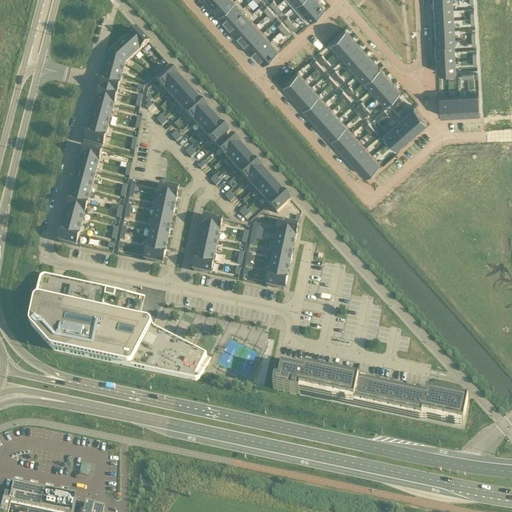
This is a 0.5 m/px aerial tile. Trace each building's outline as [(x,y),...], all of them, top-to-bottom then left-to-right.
[(217,0),(212,5),(219,12),(219,13),(233,0),(217,0)] [(219,12),(219,13),(226,21),(243,6),(238,0),(233,0),(219,13),(219,12)] [(272,0),(269,3),(273,8),(277,5),(272,0)] [(298,0),(292,6),(299,14),(314,0),(298,0)] [(314,0),(299,14),(295,18),(301,26),(306,22),(307,23),(325,7),(319,0),(314,0)] [(452,0),(434,0),(434,10),(453,9),(452,0)] [(511,2),(498,3),(498,12),(511,11),(511,2)] [(243,6),(226,21),(233,29),(249,16),(253,13),(245,4),(243,6)] [(267,5),(263,9),(267,14),(271,10),(267,5)] [(453,9),(434,10),(435,20),(454,19),(453,9)] [(271,10),(267,14),(271,19),(275,15),(271,10)] [(511,11),(498,12),(499,20),(511,19),(511,11)] [(249,16),(233,29),(241,37),(256,24),(249,16)] [(454,19),(435,20),(435,31),(454,30),(454,19)] [(511,19),(499,20),(499,29),(511,27),(511,19)] [(292,21),(288,24),(292,29),(296,26),(292,21)] [(281,22),(277,25),(282,30),(285,26),(281,22)] [(256,24),(241,37),(248,45),(263,32),(256,24)] [(285,26),(282,30),(286,35),(290,31),(285,26)] [(511,27),(499,29),(500,37),(511,36),(511,27)] [(345,28),(330,42),(337,49),(352,36),(345,28)] [(137,30),(128,38),(140,51),(149,44),(137,30)] [(454,30),(435,31),(436,41),(454,40),(455,40),(454,30)] [(263,32),(248,45),(255,53),(270,40),(270,39),(263,32)] [(352,36),(337,49),(344,57),(359,44),(352,36)] [(511,36),(500,37),(500,45),(511,44),(511,36)] [(128,38),(120,45),(132,59),(140,51),(128,38)] [(270,40),(255,53),(263,62),(280,47),(272,38),(270,39),(270,40)] [(436,41),(435,41),(436,51),(454,50),(454,40),(436,41)] [(359,44),(344,57),(351,65),(365,52),(359,44)] [(511,44),(500,45),(501,54),(511,53),(511,44)] [(120,45),(109,55),(125,65),(132,59),(120,45)] [(454,50),(436,51),(436,61),(455,60),(454,50)] [(365,52),(351,65),(358,72),(372,59),(365,52)] [(511,53),(501,54),(501,62),(511,61),(511,53)] [(109,55),(105,70),(122,75),(125,65),(109,55)] [(372,59),(358,72),(364,80),(379,67),(372,59)] [(315,60),(312,64),(316,68),(320,65),(315,60)] [(455,60),(436,61),(437,72),(456,71),(455,60)] [(511,61),(501,62),(502,70),(511,69),(511,61)] [(379,67),(364,80),(371,88),(386,74),(379,66),(379,67)] [(170,69),(157,82),(164,90),(178,78),(170,69)] [(511,69),(502,70),(502,79),(511,78),(511,69)] [(105,70),(102,80),(120,85),(122,75),(105,70)] [(298,71),(283,84),(290,92),(305,79),(298,71)] [(386,74),(371,88),(378,95),(393,82),(386,74)] [(329,75),(325,79),(330,84),(333,80),(329,75)] [(339,75),(336,78),(340,83),(344,80),(339,75)] [(178,78),(164,90),(172,98),(185,86),(178,78)] [(511,78),(502,79),(503,87),(511,86),(511,78)] [(305,79),(290,92),(297,99),(311,86),(305,79)] [(102,80),(99,91),(117,96),(120,85),(102,80)] [(333,80),(330,84),(334,88),(338,85),(333,80)] [(393,82),(378,95),(385,103),(400,90),(393,82)] [(349,85),(345,89),(349,93),(353,90),(349,85)] [(185,86),(172,98),(179,106),(192,94),(185,86)] [(311,86),(297,99),(303,107),(304,107),(318,94),(311,86)] [(511,86),(503,87),(503,96),(511,95),(511,86)] [(353,90),(349,93),(354,98),(357,95),(353,90)] [(99,91),(96,101),(114,106),(117,96),(99,91)] [(343,91),(339,94),(343,99),(347,96),(343,91)] [(192,94),(179,106),(186,114),(200,102),(192,94)] [(303,107),(310,115),(325,101),(318,94),(304,107),(303,107)] [(478,94),(468,95),(469,113),(479,113),(478,94)] [(399,95),(394,100),(397,104),(402,99),(399,95)] [(459,95),(449,96),(450,115),(460,114),(459,95)] [(468,95),(459,95),(460,114),(469,113),(468,95)] [(511,95),(503,96),(504,104),(511,103),(511,95)] [(347,96),(343,99),(348,104),(351,100),(347,96)] [(449,96),(439,96),(440,115),(450,115),(449,96)] [(96,101),(94,112),(111,116),(114,106),(96,101)] [(325,101),(310,115),(317,123),(332,109),(325,101)] [(361,101),(357,105),(362,110),(365,106),(361,101)] [(200,102),(186,114),(193,122),(207,109),(200,102)] [(357,105),(354,108),(358,113),(362,110),(357,105)] [(365,106),(362,110),(366,115),(370,111),(365,106)] [(414,106),(406,113),(419,128),(427,121),(414,106)] [(207,109),(193,122),(201,130),(214,117),(207,109)] [(332,109),(317,123),(323,130),(339,117),(332,109)] [(384,109),(379,113),(382,117),(387,113),(384,109)] [(362,110),(358,113),(362,118),(366,115),(362,110)] [(94,112),(91,122),(108,127),(111,116),(94,112)] [(406,113),(398,120),(411,134),(419,128),(406,113)] [(214,117),(201,130),(208,138),(221,125),(214,117)] [(339,117),(323,130),(331,138),(331,137),(345,124),(339,117)] [(398,120),(391,127),(404,141),(411,134),(398,120)] [(91,122),(88,133),(106,137),(108,127),(91,122)] [(368,123),(364,126),(369,131),(372,128),(368,123)] [(345,124),(331,137),(331,138),(338,145),(352,132),(345,124)] [(221,125),(208,138),(216,146),(229,134),(221,125)] [(391,127),(383,134),(396,148),(404,141),(391,127)] [(352,132),(338,145),(344,153),(359,139),(352,132)] [(88,133),(85,143),(103,148),(109,149),(112,139),(105,138),(106,137),(88,133)] [(384,136),(380,139),(385,144),(388,141),(384,136)] [(232,137),(218,149),(226,157),(239,145),(232,137)] [(359,139),(344,153),(351,160),(366,147),(359,139)] [(239,145),(226,157),(233,165),(247,153),(239,145)] [(84,147),(81,158),(99,163),(102,152),(84,147)] [(366,147),(351,160),(358,168),(373,155),(366,147)] [(247,153),(233,165),(240,173),(254,161),(247,153)] [(373,155),(358,168),(365,176),(380,163),(373,155)] [(81,158),(78,168),(96,173),(99,163),(81,158)] [(254,161),(240,173),(248,181),(261,169),(254,161)] [(78,168),(75,179),(93,184),(96,173),(78,168)] [(261,169),(248,181),(255,189),(268,177),(261,169)] [(268,177),(255,189),(262,197),(276,185),(268,177)] [(75,179),(73,189),(90,194),(93,184),(75,179)] [(276,185),(262,197),(269,205),(283,193),(276,185)] [(161,186),(158,197),(176,201),(179,190),(161,186)] [(73,189),(70,200),(87,204),(90,194),(73,189)] [(283,193),(269,205),(277,214),(290,201),(283,193)] [(158,197),(156,207),(174,211),(176,201),(158,197)] [(70,200),(67,210),(85,215),(87,204),(70,200)] [(156,207),(154,218),(172,222),(174,211),(156,207)] [(67,210),(64,220),(82,225),(85,215),(67,210)] [(204,217),(202,228),(220,232),(222,221),(204,217)] [(154,218),(152,229),(170,232),(172,222),(154,218)] [(64,220),(61,231),(79,236),(82,225),(64,220)] [(280,222),(278,234),(296,237),(298,226),(280,222)] [(202,228),(200,239),(218,243),(220,232),(202,228)] [(152,229),(149,239),(167,243),(170,232),(152,229)] [(61,231),(58,242),(76,246),(79,236),(61,231)] [(278,234),(276,244),(294,248),(296,237),(278,234)] [(149,239),(147,250),(165,253),(167,243),(149,239)] [(200,239),(198,249),(215,253),(218,243),(200,239)] [(276,244),(274,255),(291,258),(294,248),(276,244)] [(198,249),(195,260),(213,264),(215,253),(198,249)] [(147,250),(145,261),(163,265),(165,253),(147,250)] [(274,255),(271,265),(289,269),(291,258),(274,255)] [(195,260),(193,271),(211,275),(213,264),(195,260)] [(271,265),(269,276),(287,279),(289,269),(271,265)] [(30,323),(30,324),(31,325),(31,326),(31,327),(32,328),(53,351),(54,351),(54,352),(195,381),(196,382),(197,382),(197,381),(198,381),(199,380),(200,380),(200,379),(211,358),(206,356),(200,352),(194,349),(152,328),(152,327),(144,324),(122,312),(102,308),(104,295),(114,297),(115,290),(46,275),(45,275),(44,275),(43,275),(42,276),(41,277),(40,277),(40,278),(40,279),(30,323)] [(269,276),(267,287),(284,291),(287,279),(269,276)] [(281,371),(277,392),(299,396),(351,407),(352,407),(353,407),(353,406),(354,406),(425,421),(426,421),(427,420),(427,419),(460,426),(461,426),(462,426),(462,425),(463,425),(463,422),(468,400),(460,398),(459,402),(454,401),(455,397),(446,395),(445,399),(440,398),(441,394),(433,392),(432,396),(427,395),(428,391),(426,391),(425,397),(303,371),(302,375),(295,374),(281,371)] [(0,511),(100,511),(91,509),(87,508),(53,501),(19,494),(10,492),(8,503),(2,502),(0,509),(0,511)]
